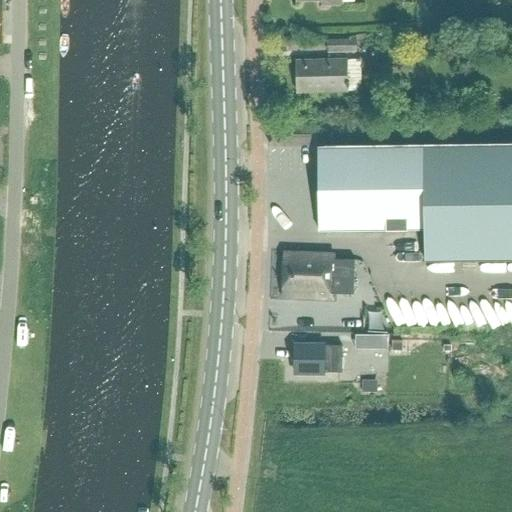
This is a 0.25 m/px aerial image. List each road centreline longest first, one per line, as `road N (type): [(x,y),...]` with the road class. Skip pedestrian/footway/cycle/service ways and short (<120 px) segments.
road 1 (primary): [(194,511),(223,287),(220,0)]
road 2 (residential): [(0,379),(17,0)]
